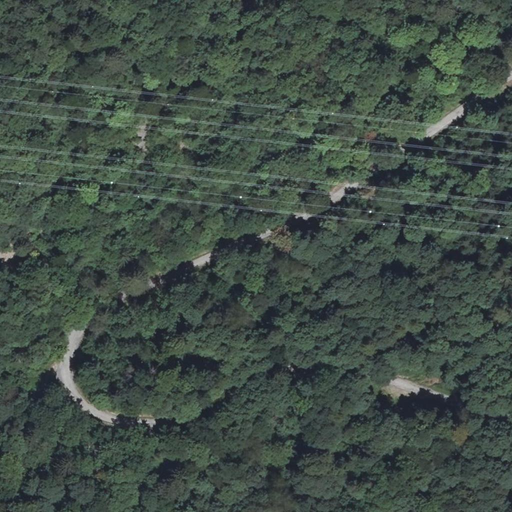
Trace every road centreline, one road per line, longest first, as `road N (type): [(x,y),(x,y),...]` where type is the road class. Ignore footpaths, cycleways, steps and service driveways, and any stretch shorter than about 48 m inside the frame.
road 1 (tertiary): [(511,415),(360,371),(297,365),(266,372),(199,414),(120,423),(86,408),(66,370),(71,345),(94,312),(286,227),(511,76)]
road 2 (track): [(341,368),(430,321),(511,308)]
